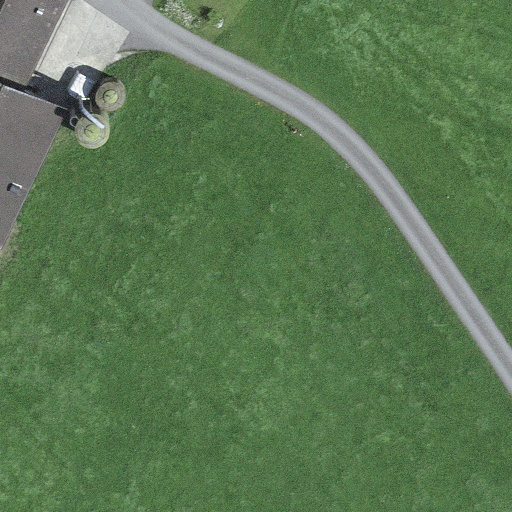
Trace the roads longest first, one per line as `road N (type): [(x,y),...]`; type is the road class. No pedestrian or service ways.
road 1 (track): [(236,64),(378,161),(511,361)]
road 2 (track): [(109,0),(132,24),(236,64)]
